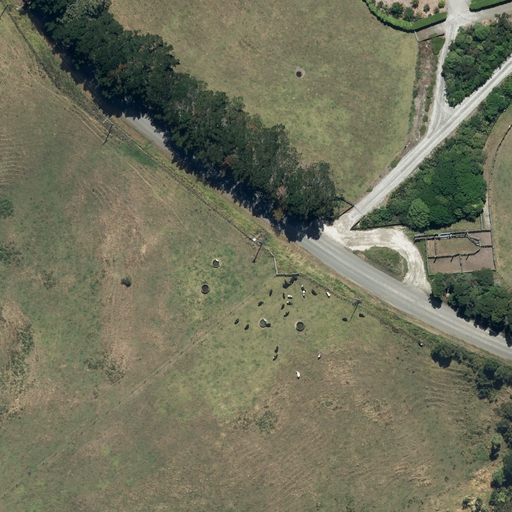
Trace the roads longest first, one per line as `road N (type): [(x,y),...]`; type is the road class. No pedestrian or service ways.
road 1 (unclassified): [(41,0),(143,117),(318,248)]
road 2 (residential): [(318,248),(511,62)]
road 3 (unclassified): [(318,248),(511,346)]
